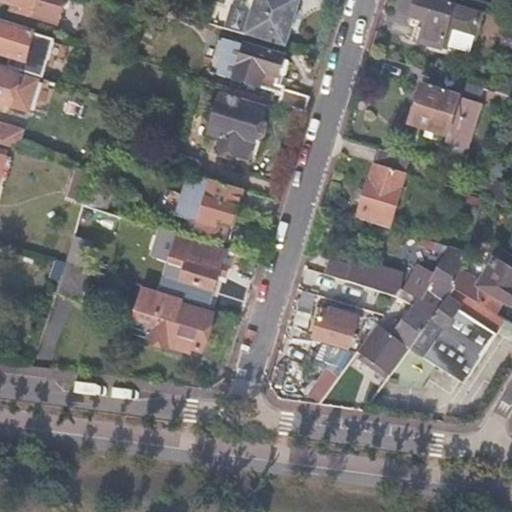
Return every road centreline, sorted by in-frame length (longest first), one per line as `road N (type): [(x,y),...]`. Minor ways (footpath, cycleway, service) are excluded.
road 1 (residential): [(234,421),(362,0)]
road 2 (residential): [(234,421),(480,454)]
road 3 (residential): [(0,388),(234,421)]
